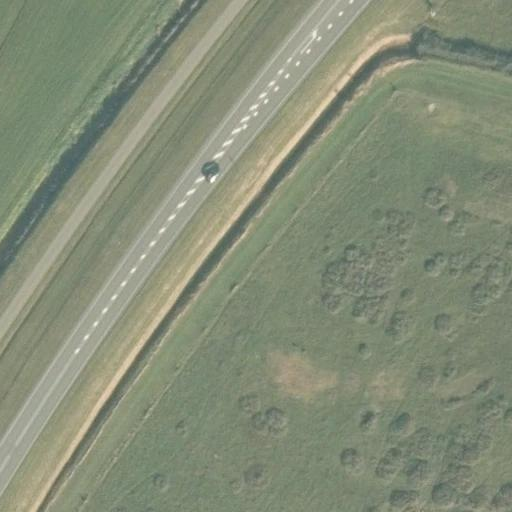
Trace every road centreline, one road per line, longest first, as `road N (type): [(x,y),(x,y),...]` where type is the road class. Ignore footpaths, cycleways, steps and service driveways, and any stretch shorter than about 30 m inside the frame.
road 1 (unclassified): [(0,327),(240,0)]
road 2 (trunk): [(164,226),(187,209),(360,0)]
road 3 (trunk): [(0,474),(164,226)]
road 4 (trunk): [(329,0),(174,199),(164,226)]
